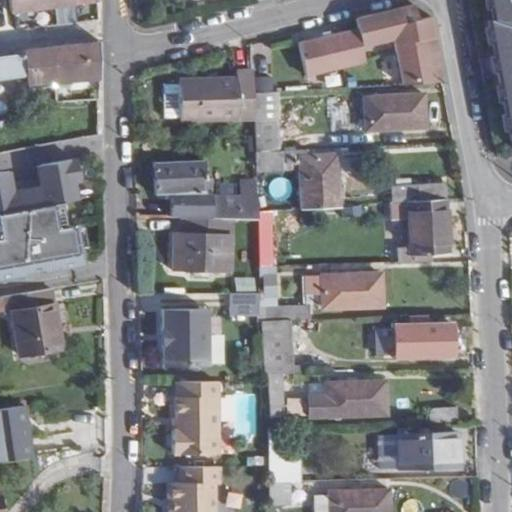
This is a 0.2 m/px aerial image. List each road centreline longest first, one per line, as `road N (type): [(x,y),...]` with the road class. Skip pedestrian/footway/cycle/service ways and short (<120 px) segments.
road 1 (residential): [(120,511),(113,59)]
road 2 (residential): [(487,205),(499,511)]
road 3 (residential): [(113,59),(355,0)]
road 4 (residential): [(445,0),(487,205)]
